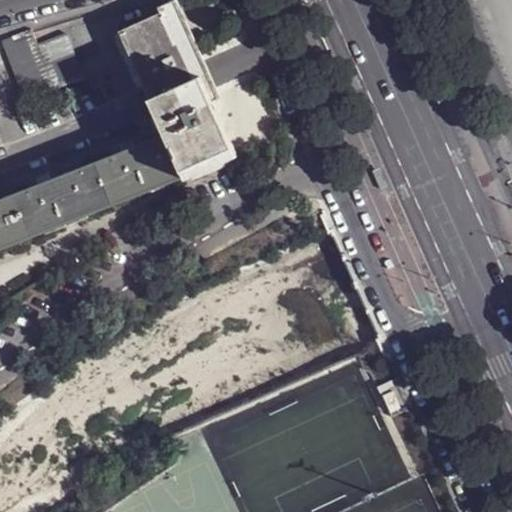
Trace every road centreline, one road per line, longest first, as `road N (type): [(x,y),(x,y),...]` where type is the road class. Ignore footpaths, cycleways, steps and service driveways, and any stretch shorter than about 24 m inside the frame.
road 1 (residential): [(249,0),(477,511)]
road 2 (primary): [(511,356),(353,0)]
road 3 (unclassified): [(511,118),(460,0)]
